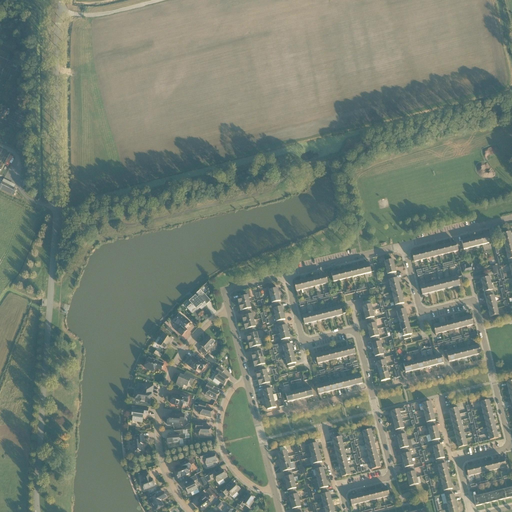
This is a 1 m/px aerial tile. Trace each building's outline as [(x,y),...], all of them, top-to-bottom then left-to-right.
[(10,91),(19,95),(22,90),(13,86),(10,91)] [(0,189),(11,195),(12,193),(14,188),(2,182),(0,186),(0,189)] [(502,235),(503,241),(511,239),(511,238),(510,233),(508,233),(502,235)] [(483,245),(489,243),(487,235),(481,236),(483,245)] [(476,247),(477,249),(479,249),(478,246),(483,245),(481,236),(474,238),(476,247)] [(470,248),(471,251),(473,250),(472,248),(476,247),(474,238),(468,239),(470,248)] [(505,247),(511,245),(511,238),(503,241),(505,247)] [(464,250),(470,248),(468,239),(462,241),(464,250)] [(451,253),(458,251),(456,242),(449,244),(451,253)] [(445,254),(451,253),(449,244),(443,246),(445,254)] [(439,256),(445,254),(443,246),(437,247),(439,256)] [(433,257),(439,256),(437,247),(431,249),(433,257)] [(427,259),(433,257),(431,249),(424,250),(427,259)] [(420,261),(427,259),(424,250),(418,252),(420,261)] [(414,262),(420,261),(418,252),(412,253),(414,262)] [(386,268),(394,266),(393,260),(391,260),(391,257),(384,259),(385,262),(384,262),(386,268)] [(363,266),(365,274),(371,273),(371,272),(374,272),(372,265),(369,266),(369,264),(363,266)] [(359,276),(365,274),(363,266),(356,267),(359,276)] [(388,278),(395,276),(395,273),(396,273),(394,266),(386,268),(388,278)] [(352,277),(359,276),(356,267),(350,269),(352,277)] [(346,279),(352,277),(350,269),(344,270),(346,279)] [(340,281),(346,279),(344,270),(338,272),(340,281)] [(333,282),(340,281),(338,272),(331,274),(333,282)] [(321,285),(328,284),(326,275),(319,277),(321,285)] [(391,287),(399,285),(397,278),(396,279),(395,276),(388,278),(391,287)] [(315,287),(321,285),(319,277),(313,278),(315,287)] [(454,288),(460,286),(458,277),(451,279),(454,288)] [(482,286),(491,284),(489,277),(481,280),(482,286)] [(309,288),(315,287),(313,278),(307,280),(309,288)] [(447,289),(454,288),(451,279),(445,280),(447,289)] [(303,290),(309,288),(307,280),(301,281),(303,290)] [(441,291),(447,289),(445,280),(439,282),(441,291)] [(296,291),(303,290),(301,281),(294,283),(296,291)] [(435,292),(441,291),(439,282),(433,283),(435,292)] [(429,294),(435,292),(433,283),(427,285),(429,294)] [(490,297),(494,296),(491,284),(482,286),(484,292),(488,291),(490,297)] [(392,293),(401,291),(399,285),(391,287),(392,293)] [(422,295),(429,294),(427,285),(420,287),(422,295)] [(270,297),(279,295),(277,288),(276,289),(275,286),(268,287),(269,290),(268,290),(270,297)] [(192,304),(187,308),(192,313),(196,309),(197,310),(205,303),(206,305),(210,301),(200,290),(196,294),(199,297),(195,300),(194,299),(190,302),(192,304)] [(394,299),(402,297),(401,291),(392,293),(394,299)] [(496,302),(494,296),(490,297),(488,291),(484,292),(487,305),(496,302)] [(241,304),(249,302),(249,299),(251,298),(249,292),(240,294),(241,297),(239,298),(240,300),(238,301),(239,304),(239,305),(241,304)] [(273,306),(280,304),(279,302),(280,301),(279,295),(270,297),(273,306)] [(396,309),(403,307),(402,304),(404,304),(402,297),(394,299),(396,309)] [(245,313),(252,311),(249,302),(241,304),(241,307),(240,307),(240,308),(241,311),(242,311),(244,310),(245,313)] [(364,313),(373,311),(371,305),(370,302),(363,303),(364,306),(363,307),(364,313)] [(489,311),(497,309),(496,302),(487,305),(489,311)] [(275,316),(283,313),(282,307),(280,307),(280,304),(273,306),(275,316)] [(336,317),(342,315),(340,307),(334,308),(336,317)] [(398,318),(407,316),(405,309),(404,310),(403,307),(396,309),(398,318)] [(330,318),(336,317),(334,308),(328,310),(330,318)] [(490,317),(499,315),(497,309),(489,311),(490,317)] [(324,320),(330,318),(328,310),(321,311),(324,320)] [(246,323),(254,321),(252,311),(245,313),(245,316),(244,316),(245,319),(243,320),(243,322),(244,323),(246,323)] [(317,322),(324,320),(321,311),(315,313),(317,322)] [(368,322),(375,320),(373,311),(364,313),(366,320),(367,319),(368,322)] [(277,325),(284,323),(284,320),(285,320),(283,313),(275,316),(277,325)] [(311,323),(317,322),(315,313),(309,315),(311,323)] [(186,319),(185,320),(180,315),(174,322),(181,328),(177,332),(182,336),(187,330),(185,328),(190,323),(186,319)] [(305,325),(311,323),(309,315),(303,316),(305,325)] [(400,324),(409,322),(407,316),(398,318),(400,324)] [(467,327),(473,325),(471,317),(465,318),(467,327)] [(461,328),(467,327),(465,318),(458,320),(461,328)] [(369,332),(377,330),(375,320),(368,322),(369,325),(367,325),(369,332)] [(454,330),(461,328),(458,320),(452,321),(454,330)] [(249,332),(256,330),(254,321),(246,323),(246,325),(244,326),(244,327),(245,327),(245,330),(247,329),(249,329),(249,332)] [(448,331),(454,330),(452,321),(446,323),(448,331)] [(401,330),(410,328),(409,322),(400,324),(401,330)] [(280,334),(288,332),(287,326),(285,326),(284,323),(277,325),(280,334)] [(442,333),(448,331),(446,323),(440,324),(442,333)] [(436,335),(442,333),(440,324),(433,326),(436,335)] [(412,335),(410,328),(401,330),(397,331),(398,334),(402,333),(403,337),(404,340),(411,338),(410,335),(412,335)] [(250,341),(259,339),(256,330),(249,332),(250,335),(249,335),(249,338),(247,338),(248,341),(248,342),(250,342),(250,341)] [(373,341),(380,339),(377,330),(369,332),(371,338),(372,338),(373,341)] [(282,344),(289,342),(288,339),(290,339),(288,332),(280,334),(282,344)] [(169,343),(170,344),(172,341),(163,335),(161,338),(162,339),(158,345),(165,349),(169,343)] [(199,351),(205,356),(210,351),(208,349),(215,342),(208,336),(205,340),(206,340),(201,346),(202,348),(199,351)] [(253,348),(254,350),(261,349),(260,346),(262,345),(261,339),(259,340),(259,339),(250,341),(250,342),(251,344),(249,344),(249,346),(250,348),(252,348),(253,348)] [(374,350),(382,348),(380,339),(373,341),(374,344),(372,344),(374,350)] [(284,353),(293,351),(291,344),(290,345),(289,342),(282,344),(284,353)] [(349,356),(355,355),(353,346),(347,348),(349,356)] [(474,356),(481,354),(478,346),(472,347),(474,356)] [(468,357),(474,356),(472,347),(466,349),(468,357)] [(343,358),(349,356),(347,348),(341,349),(343,358)] [(377,359),(384,358),(382,348),(374,350),(375,357),(377,357),(377,359)] [(255,360),(263,358),(261,349),(254,350),(255,353),(253,354),(254,356),(252,357),(253,360),(253,361),(255,360)] [(336,359),(343,358),(341,349),(334,351),(336,359)] [(462,359),(468,357),(466,349),(460,350),(462,359)] [(456,361),(462,359),(460,350),(453,352),(456,361)] [(286,359),(295,357),(293,351),(284,353),(286,359)] [(330,361),(336,359),(334,351),(328,352),(330,361)] [(324,362),(330,361),(328,352),(322,354),(324,362)] [(449,362),(456,361),(453,352),(447,354),(449,362)] [(318,364),(324,362),(322,354),(316,355),(318,364)] [(429,358),(431,367),(437,365),(435,357),(431,358),(430,355),(428,356),(429,358)] [(437,365),(444,364),(441,355),(435,357),(437,365)] [(422,360),(425,368),(431,367),(429,358),(425,359),(424,356),(422,357),(422,360)] [(295,367),(295,364),(296,363),(295,357),(286,359),(288,365),(289,368),(295,367)] [(187,365),(196,371),(198,368),(202,371),(207,364),(200,359),(198,362),(192,358),(187,365)] [(259,369),(266,367),(263,358),(255,360),(255,363),(253,363),(254,364),(255,367),(256,367),(258,366),(259,369)] [(378,369),(387,367),(384,358),(377,359),(378,362),(377,363),(378,369)] [(152,360),(149,359),(145,368),(153,372),(155,368),(161,370),(164,365),(152,360)] [(418,370),(425,368),(422,360),(416,361),(418,370)] [(412,371),(418,370),(416,361),(410,363),(412,371)] [(406,373),(412,371),(410,363),(404,365),(401,366),(402,372),(405,372),(406,373)] [(215,379),(224,385),(229,378),(222,374),(224,371),(219,367),(215,372),(218,374),(215,379)] [(260,379),(268,377),(266,367),(259,369),(259,372),(258,372),(259,375),(257,375),(257,378),(258,380),(260,379)] [(380,375),(388,373),(387,367),(378,369),(380,375)] [(380,375),(381,382),(390,380),(389,376),(390,376),(390,373),(388,373),(380,375)] [(195,378),(190,375),(188,379),(180,375),(176,385),(183,388),(184,385),(187,387),(189,382),(193,383),(195,378)] [(356,385),(363,384),(361,375),(354,377),(356,385)] [(263,388),(270,386),(268,377),(260,379),(260,381),(258,382),(258,383),(259,383),(259,386),(261,385),(263,385),(263,388)] [(350,387),(356,385),(354,377),(348,378),(350,387)] [(344,388),(350,387),(348,378),(342,380),(344,388)] [(338,390),(344,388),(342,380),(336,381),(338,390)] [(331,392),(338,390),(336,381),(329,383),(331,392)] [(325,393),(331,392),(329,383),(323,385),(325,393)] [(214,387),(208,384),(205,389),(208,391),(206,396),(216,401),(220,394),(212,390),(214,387)] [(151,393),(152,394),(153,386),(142,385),(141,392),(138,391),(137,392),(137,394),(137,395),(136,401),(150,403),(151,393)] [(319,395),(325,393),(323,385),(317,386),(319,395)] [(264,397),(273,395),(270,386),(263,388),(264,391),(263,391),(264,397)] [(301,390),(300,387),(297,388),(298,391),(300,399),(307,398),(304,389),(301,390)] [(307,398),(313,396),(311,388),(304,389),(307,398)] [(294,401),(300,399),(298,391),(292,392),(294,401)] [(288,403),(294,401),(292,392),(286,394),(283,395),(284,402),(287,401),(288,403)] [(189,395),(181,393),(180,397),(173,395),(170,404),(172,404),(175,405),(176,405),(182,407),(184,402),(187,403),(189,395)] [(266,404),(274,401),(273,395),(264,397),(266,404)] [(267,410),(276,408),(274,401),(266,404),(267,410)] [(482,409),(491,407),(489,401),(480,403),(482,409)] [(424,410),(432,408),(431,402),(422,404),(424,410)] [(206,405),(200,403),(198,409),(202,410),(200,416),(211,418),(213,410),(205,408),(206,405)] [(148,408),(140,407),(140,411),(134,410),(134,411),(133,411),(132,415),(133,416),(132,421),(142,423),(143,415),(147,416),(148,408)] [(484,415),(492,413),(491,407),(482,409),(484,415)] [(401,416),(401,415),(400,413),(405,411),(405,408),(391,412),(392,418),(401,416)] [(425,417),(434,414),(432,408),(424,410),(425,417)] [(451,417),(459,415),(458,408),(449,410),(451,417)] [(485,422),(494,419),(492,413),(484,415),(485,422)] [(179,422),(184,422),(184,415),(171,414),(171,418),(168,418),(167,425),(179,426),(179,422)] [(428,426),(435,424),(434,421),(435,421),(434,414),(425,417),(428,426)] [(452,423),(461,421),(459,415),(451,417),(452,423)] [(394,424),(403,422),(401,416),(392,418),(394,424)] [(487,428),(495,426),(494,419),(485,422),(487,428)] [(454,429),(463,427),(461,421),(452,423),(454,429)] [(398,433),(405,431),(403,422),(394,424),(396,431),(397,430),(398,433)] [(203,424),(196,424),(196,430),(199,430),(199,436),(211,436),(211,428),(203,427),(203,424)] [(430,435),(438,433),(437,426),(435,427),(435,424),(428,426),(430,435)] [(488,434),(497,432),(495,426),(487,428),(488,434)] [(456,436),(464,433),(463,427),(454,429),(456,436)] [(364,439),(373,436),(371,430),(363,432),(364,439)] [(167,436),(168,444),(180,443),(179,439),(186,439),(185,435),(183,435),(183,431),(174,431),(174,436),(167,436)] [(399,443),(407,441),(405,431),(398,433),(399,436),(397,436),(399,443)] [(490,440),(498,438),(497,432),(488,434),(490,440)] [(432,444),(439,443),(438,440),(440,439),(438,433),(430,435),(432,444)] [(457,442),(466,440),(464,433),(456,436),(457,442)] [(132,440),(134,452),(142,451),(142,445),(144,445),(143,436),(136,436),(136,440),(132,440)] [(366,445),(374,443),(373,436),(364,439),(366,445)] [(334,446),(343,444),(341,437),(333,440),(334,446)] [(316,444),(315,440),(307,442),(308,446),(309,445),(310,452),(319,450),(317,443),(316,444)] [(459,448),(467,446),(466,440),(457,442),(459,448)] [(403,452),(410,450),(407,441),(399,443),(400,449),(402,449),(403,452)] [(367,451),(376,449),(374,443),(366,445),(367,451)] [(435,454),(443,452),(441,445),(440,445),(439,443),(432,444),(435,454)] [(336,452),(345,450),(343,444),(334,446),(336,452)] [(369,457),(377,455),(376,449),(367,451),(369,457)] [(312,458),(320,456),(319,450),(310,452),(312,458)] [(337,458),(346,456),(345,450),(336,452),(337,458)] [(403,462),(412,459),(410,450),(403,452),(403,455),(402,455),(403,462)] [(280,459),(289,457),(287,451),(278,453),(280,459)] [(437,463),(444,461),(443,459),(445,458),(443,452),(435,454),(437,463)] [(207,456),(206,453),(200,455),(202,461),(205,460),(207,465),(217,462),(215,454),(207,456)] [(370,463),(379,461),(377,455),(369,457),(370,463)] [(314,467),(321,466),(321,463),(322,462),(320,456),(312,458),(314,467)] [(339,465),(348,462),(346,456),(337,458),(339,465)] [(281,466),(290,463),(289,457),(280,459),(281,466)] [(407,471),(414,469),(412,459),(403,462),(405,468),(407,468),(407,471)] [(504,460),(504,459),(497,460),(500,469),(506,467),(506,466),(508,465),(507,459),(504,460)] [(180,478),(180,479),(183,477),(190,474),(188,469),(191,468),(188,460),(180,464),(182,467),(175,470),(178,479),(180,478)] [(493,471),(500,469),(497,460),(491,462),(493,471)] [(372,470),(380,468),(379,461),(370,463),(372,470)] [(439,472),(448,470),(446,464),(444,464),(444,461),(437,463),(439,472)] [(340,471),(349,469),(348,462),(339,465),(340,471)] [(487,472),(493,471),(491,462),(485,464),(487,472)] [(285,475),(292,473),(290,463),(281,466),(283,472),(284,472),(285,475)] [(481,474),(487,472),(485,464),(479,465),(481,474)] [(475,475),(481,474),(479,465),(473,467),(475,475)] [(317,477),(325,475),(323,468),(322,469),(321,466),(314,467),(317,477)] [(468,477),(475,475),(473,467),(466,468),(468,477)] [(342,477),(351,475),(349,469),(340,471),(342,477)] [(408,480),(417,478),(414,469),(407,471),(408,473),(406,474),(408,480)] [(227,477),(223,470),(216,474),(214,471),(209,474),(212,480),(215,478),(217,483),(227,477)] [(441,479),(449,477),(448,470),(439,472),(441,479)] [(284,478),(286,484),(295,482),(297,482),(298,481),(297,477),(294,478),(292,473),(285,475),(286,477),(284,478)] [(152,479),(151,479),(149,474),(142,476),(144,482),(141,483),(144,490),(155,486),(152,479)] [(318,483),(327,481),(325,475),(317,477),(318,483)] [(184,486),(188,494),(198,489),(194,482),(197,480),(196,476),(189,479),(191,483),(184,486)] [(442,485),(451,483),(449,477),(441,479),(442,485)] [(410,487),(418,484),(417,478),(408,480),(410,487)] [(320,492),(328,491),(327,488),(328,487),(327,481),(318,483),(320,492)] [(289,490),(290,493),(297,491),(295,485),(298,484),(297,482),(295,482),(286,484),(288,491),(289,490)] [(240,490),(234,483),(228,489),(226,486),(221,491),(226,495),(228,493),(232,497),(240,490)] [(445,494),(452,492),(451,490),(452,489),(451,483),(442,485),(445,494)] [(206,491),(211,497),(215,493),(210,488),(206,491)] [(383,498),(390,496),(387,488),(381,489),(383,498)] [(476,507),(511,497),(511,488),(476,497),(476,495),(475,493),(473,494),(474,496),(473,496),(472,497),(472,498),(474,498),(476,507)] [(377,500),(383,498),(381,489),(375,491),(377,500)] [(291,503),(299,501),(297,491),(290,493),(291,496),(289,496),(291,503)] [(323,502),(331,499),(330,493),(328,493),(328,491),(320,492),(323,502)] [(371,501),(377,500),(375,491),(369,493),(371,501)] [(149,500),(155,511),(163,506),(160,501),(166,497),(163,492),(157,496),(157,495),(149,500)] [(447,504),(456,501),(454,495),(452,495),(452,492),(445,494),(447,504)] [(364,503),(371,501),(369,493),(362,494),(364,503)] [(197,507),(201,511),(202,511),(211,504),(208,501),(211,499),(206,494),(198,501),(200,504),(197,507)] [(256,499),(249,494),(244,501),(241,499),(238,505),(243,508),(245,505),(249,508),(256,499)] [(358,504),(364,503),(362,494),(356,496),(358,504)] [(352,506),(358,504),(356,496),(350,497),(352,506)] [(220,499),(215,510),(218,511),(225,502),(220,499)] [(324,508),(333,506),(331,499),(323,502),(324,508)] [(294,511),(302,510),(299,501),(291,503),(292,509),(294,509),(294,511)] [(448,510),(457,508),(456,501),(447,504),(448,510)]
